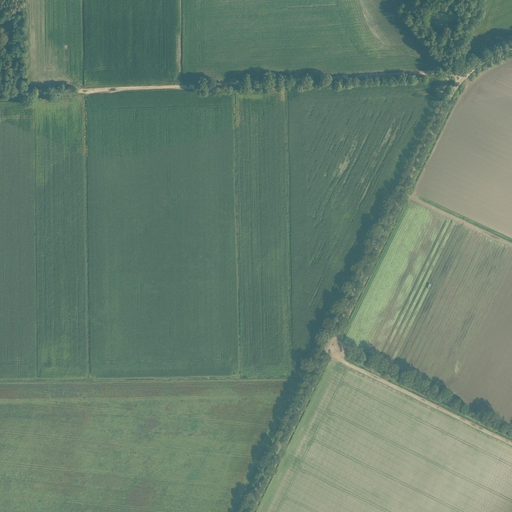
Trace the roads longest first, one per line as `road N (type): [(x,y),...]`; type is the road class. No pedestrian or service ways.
road 1 (unclassified): [(244,511),(457,83),(511,46)]
road 2 (track): [(0,95),(465,73)]
